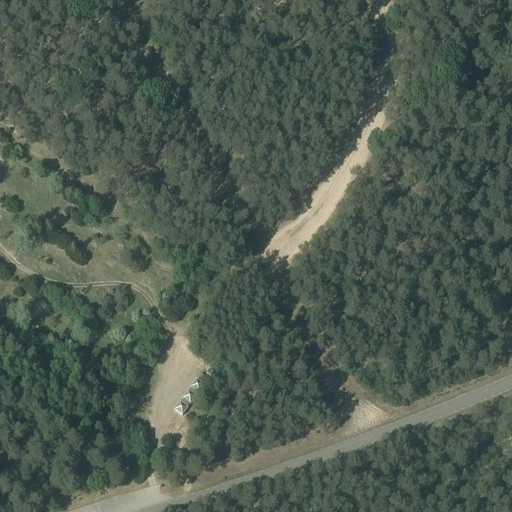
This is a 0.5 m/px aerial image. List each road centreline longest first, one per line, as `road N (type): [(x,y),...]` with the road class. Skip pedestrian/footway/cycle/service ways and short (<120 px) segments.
road 1 (track): [(371,437),(143,47),(137,0)]
road 2 (track): [(267,264),(308,222),(361,145),(382,78),(371,0)]
